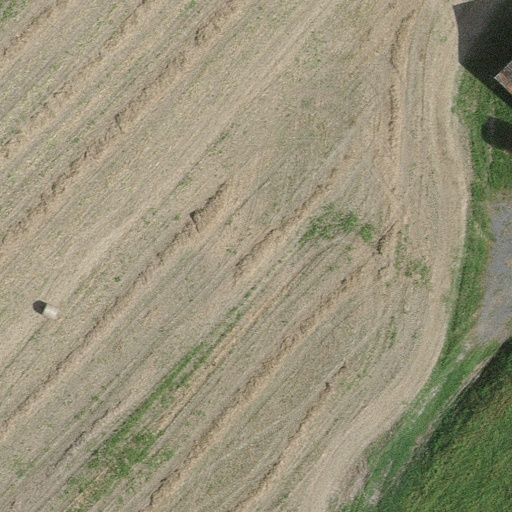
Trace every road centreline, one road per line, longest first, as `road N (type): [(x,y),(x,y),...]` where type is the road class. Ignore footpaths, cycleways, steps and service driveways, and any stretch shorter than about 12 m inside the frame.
road 1 (track): [(438,369),(448,263),(257,0)]
road 2 (track): [(298,511),(367,457),(511,295)]
